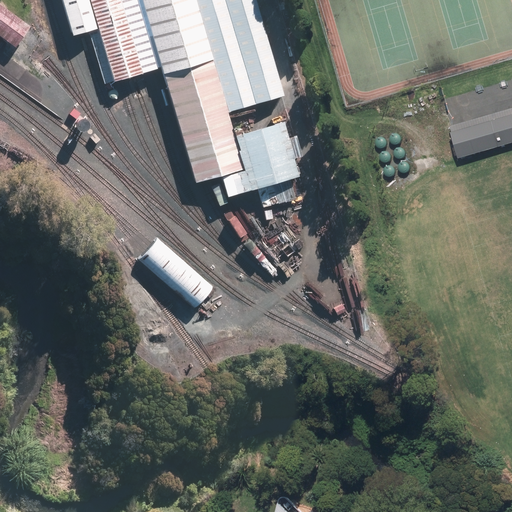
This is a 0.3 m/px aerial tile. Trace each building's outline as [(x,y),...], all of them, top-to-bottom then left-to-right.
[(156,68),(135,0),(61,0),(71,35),(81,32),(86,31),(101,84),(121,78),(136,74),(150,70),(156,68)] [(142,0),(195,180),(203,178),(213,175),(221,172),(227,193),(295,173),(290,156),(299,154),(294,135),(286,137),(282,121),(233,135),(226,109),(282,93),(254,0),(142,0)] [(511,104),(451,123),(463,161),(511,145),(511,104)] [(213,284),(156,236),(150,243),(144,251),(137,258),(195,307),(213,284)] [(306,511),(287,493),(283,497),(277,511),(306,511)]
